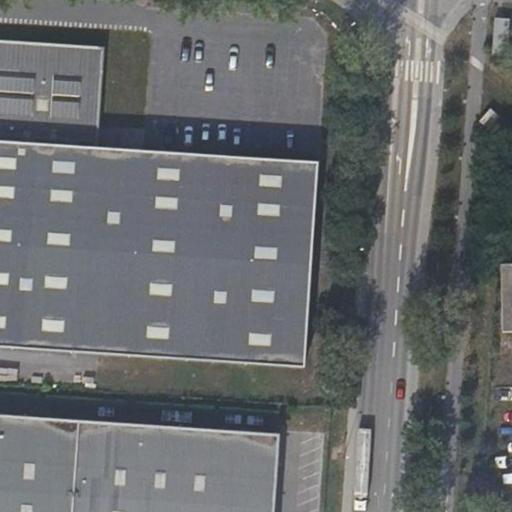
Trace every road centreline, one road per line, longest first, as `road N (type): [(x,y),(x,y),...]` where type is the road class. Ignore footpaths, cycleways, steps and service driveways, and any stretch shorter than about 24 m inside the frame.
road 1 (unclassified): [(381,511),(418,0)]
road 2 (unknown): [(180,87),(168,37),(149,19),(111,5),(0,2)]
